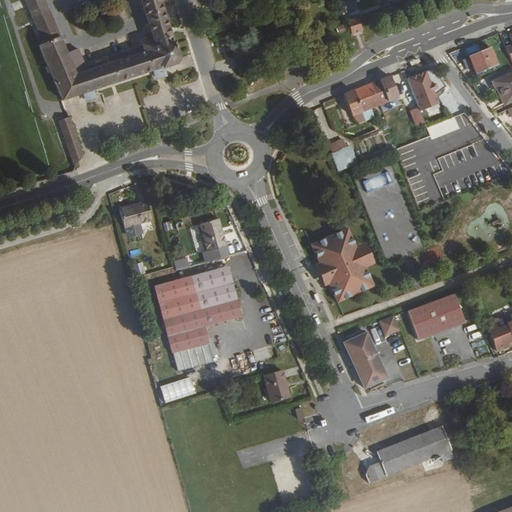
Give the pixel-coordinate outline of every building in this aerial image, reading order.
[(22,0),(43,47),(37,50),(61,103),(63,103),(97,91),(153,73),(162,70),(175,66),(177,61),(160,9),(173,5),(170,0),(137,0),(150,42),(151,45),(152,48),(139,52),(119,58),(107,63),(105,64),(104,65),(104,66),(104,69),(85,75),(76,53),(66,56),(40,0),(22,0)] [(356,0),(344,0),(343,0),(346,12),(359,9),(356,0)] [(356,20),(345,24),(349,37),(361,33),(356,20)] [(136,42),(139,52),(152,48),(151,45),(145,47),(144,44),(142,40),(136,42)] [(490,50),(469,59),(477,76),(497,67),(490,50)] [(427,64),(404,73),(409,85),(435,74),(427,64)] [(511,103),(511,76),(502,81),(504,87),(498,89),(505,106),(511,103)] [(371,86),(380,111),(396,104),(387,80),(371,86)] [(504,87),(502,81),(496,84),(498,89),(504,87)] [(371,86),(338,98),(351,132),(362,128),(359,119),(380,111),(371,86)] [(418,131),(426,128),(422,119),(420,113),(412,117),(418,131)] [(76,134),(70,120),(60,124),(66,138),(76,134)] [(79,169),(85,155),(76,134),(66,138),(79,169)] [(340,152),(330,155),(333,162),(338,174),(347,170),(340,152)] [(366,193),(394,180),(389,170),(361,182),(366,193)] [(142,202),(116,209),(121,227),(147,220),(142,202)] [(215,218),(196,224),(204,250),(222,245),(215,218)] [(353,251),(351,246),(345,231),(308,246),(313,257),(317,266),(318,265),(326,285),(325,286),(327,292),(333,306),(370,290),(366,280),(362,270),(360,271),(352,251),(353,251)] [(362,247),(353,251),(352,251),(360,271),(362,270),(370,267),(362,247)] [(426,261),(442,255),(439,247),(423,252),(426,261)] [(177,270),(190,266),(187,256),(174,261),(177,270)] [(318,265),(317,266),(312,268),(320,287),(325,286),(326,285),(318,265)] [(227,267),(179,281),(153,289),(173,355),(174,355),(202,346),(210,344),(205,327),(241,316),(236,300),(227,267)] [(454,296),(407,312),(417,342),(464,326),(454,296)] [(400,331),(394,316),(379,322),(385,337),(400,331)] [(496,351),(511,345),(511,323),(507,325),(507,326),(498,329),(496,324),(487,328),(496,351)] [(369,333),(363,336),(346,344),(366,389),(377,384),(389,379),(369,333)] [(215,363),(212,353),(210,344),(202,346),(174,355),(180,373),(209,365),(215,363)] [(282,373),(263,379),(270,404),(289,399),(282,373)] [(192,378),(161,385),(164,401),(196,395),(192,378)] [(303,407),(296,409),(299,419),(306,418),(303,407)] [(201,416),(171,426),(176,442),(206,432),(201,416)] [(375,453),(379,462),(384,476),(450,452),(441,428),(375,453)] [(384,476),(379,462),(367,467),(363,474),(366,482),(384,476)]
